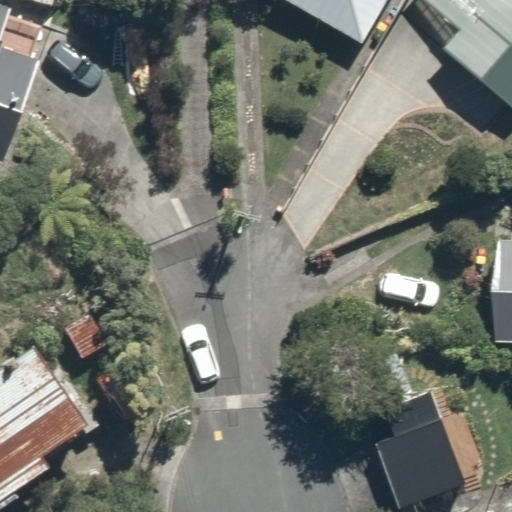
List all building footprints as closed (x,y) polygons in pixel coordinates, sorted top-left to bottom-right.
[(0,0),(0,165),(22,106),(40,57),(0,42),(0,36),(13,0),(0,0)] [(277,0),(360,45),(384,0),(277,0)] [(511,107),(511,0),(405,0),(444,35),(433,48),(506,114),(511,107)] [(319,289),(272,200),(139,272),(186,360),(319,289)] [(488,337),(511,338),(511,234),(491,233),(488,337)] [(0,369),(0,511),(19,502),(11,488),(73,452),(65,438),(82,428),(36,349),(0,369)] [(478,475),(430,364),(357,395),(404,507),(478,475)]
